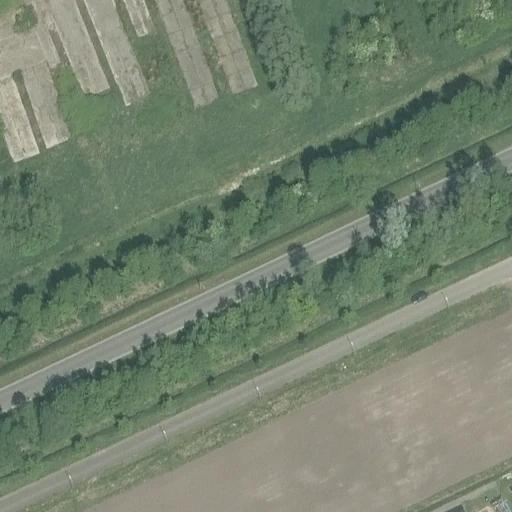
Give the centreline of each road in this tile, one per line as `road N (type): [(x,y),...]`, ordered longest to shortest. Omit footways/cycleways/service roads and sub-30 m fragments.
road 1 (residential): [(511,270),(0,511)]
road 2 (tertiary): [(511,161),(0,402)]
